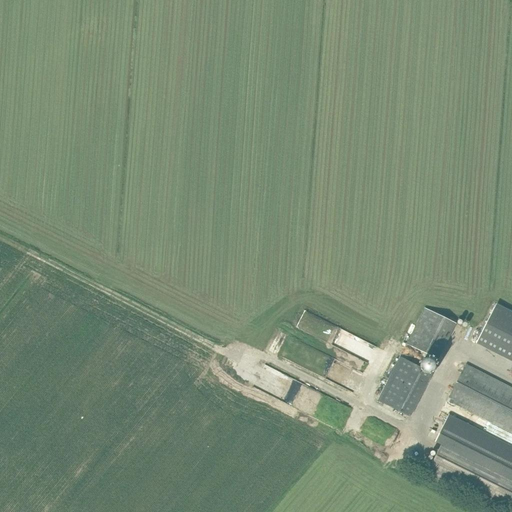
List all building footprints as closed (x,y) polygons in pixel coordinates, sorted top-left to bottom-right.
[(511,312),(496,304),(477,343),(511,361),(511,312)] [(425,308),(406,344),(437,359),(457,320),(450,317),(449,320),(425,308)] [(281,329),(270,349),(277,353),(288,333),(281,329)] [(400,357),(378,399),(410,416),(432,373),(400,357)] [(511,388),(466,364),(447,401),(511,433),(511,388)] [(511,448),(449,416),(435,442),(441,445),(511,480),(511,448)] [(436,454),(427,473),(506,511),(509,511),(511,506),(511,480),(441,445),(436,454)]
